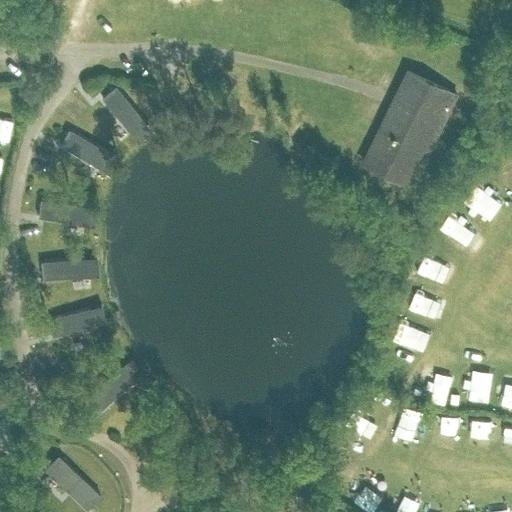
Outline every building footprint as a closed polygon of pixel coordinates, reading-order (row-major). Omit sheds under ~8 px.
[(395,90),(389,101),(360,161),(406,184),(423,149),(430,153),(430,152),(460,93),(406,66),(395,90)] [(119,90),(108,101),(141,132),(152,121),(119,90)] [(0,134),(18,135),(19,115),(0,114),(0,134)] [(77,138),(75,155),(113,161),(115,145),(77,138)] [(0,162),(0,176),(7,178),(12,157),(2,155),(0,162)] [(97,207),(54,209),(55,220),(97,218),(97,207)] [(462,246),(471,228),(451,218),(442,236),(462,246)] [(95,271),(94,253),(52,255),(53,273),(95,271)] [(435,313),(440,298),(416,289),(411,304),(435,313)] [(393,342),(415,347),(420,329),(398,324),(393,342)] [(101,401),(116,408),(134,366),(118,360),(101,401)] [(493,393),(493,361),(472,360),(472,393),(493,393)] [(454,430),(467,429),(466,409),(453,409),(454,430)] [(353,412),(345,426),(369,438),(376,424),(353,412)] [(475,414),(473,442),(492,443),(494,415),(475,414)] [(62,446),(55,464),(94,481),(102,464),(62,446)] [(416,511),(419,506),(405,498),(397,511),(416,511)] [(51,511),(28,503),(24,511),(51,511)]
